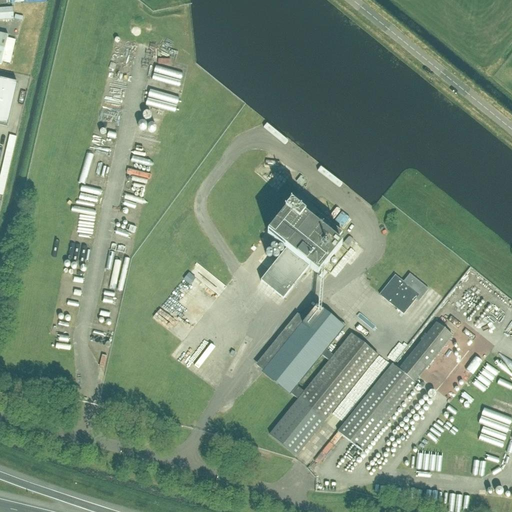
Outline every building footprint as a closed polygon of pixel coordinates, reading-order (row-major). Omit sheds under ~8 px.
[(161,89),(183,92),(188,64),(166,60),(161,89)] [(0,125),(7,127),(17,84),(0,80),(0,125)] [(109,121),(100,122),(101,130),(110,130),(109,121)] [(0,194),(6,195),(17,135),(11,133),(0,190),(0,194)] [(101,168),(102,153),(105,153),(106,140),(91,138),(88,167),(101,168)] [(148,184),(149,179),(151,169),(129,164),(127,173),(136,175),(134,181),(148,184)] [(259,174),(267,170),(265,164),(257,169),(259,174)] [(284,192),(291,183),(284,179),(278,188),(284,192)] [(286,251),(260,283),(283,301),(309,269),(318,277),(342,247),(335,241),(341,234),(316,214),(310,221),(291,206),(267,236),(286,251)] [(336,219),(344,213),(339,207),(331,212),(336,219)] [(92,263),(92,248),(82,248),(82,263),(92,263)] [(84,298),(86,273),(77,272),(76,297),(84,298)] [(379,295),(403,315),(416,299),(419,302),(428,290),(409,275),(403,283),(395,276),(379,295)] [(185,284),(157,320),(167,327),(187,301),(198,309),(205,299),(185,284)] [(297,386),(322,355),(325,350),(343,328),(316,306),(262,372),(290,394),(297,386)] [(225,322),(240,331),(244,325),(229,316),(225,322)] [(337,433),(362,453),(417,385),(414,383),(452,337),(454,334),(441,323),(439,326),(436,324),(399,370),(392,365),(337,433)] [(458,342),(463,346),(470,336),(465,332),(458,342)] [(269,436),(296,457),(378,356),(351,335),(333,357),(325,350),(322,355),(329,361),(304,392),(297,386),(290,394),(298,400),(269,436)] [(468,430),(464,438),(476,444),(478,439),(484,442),(485,439),(468,430)] [(508,450),(511,446),(511,445),(507,439),(502,443),(508,450)] [(317,463),(323,467),(331,457),(325,452),(317,463)] [(463,460),(461,471),(473,474),(476,458),(471,457),(470,462),(463,460)]
